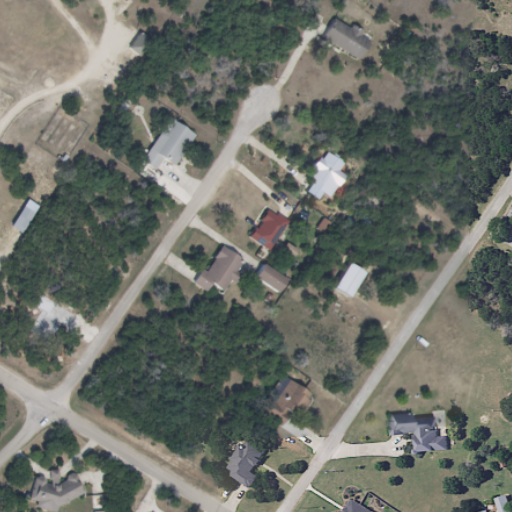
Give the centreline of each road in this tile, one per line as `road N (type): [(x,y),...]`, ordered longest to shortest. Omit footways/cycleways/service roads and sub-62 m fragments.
road 1 (residential): [(45,417),(275,84)]
road 2 (residential): [(511,188),(287,511)]
road 3 (residential): [(223,511),(78,421),(45,417),(0,385)]
